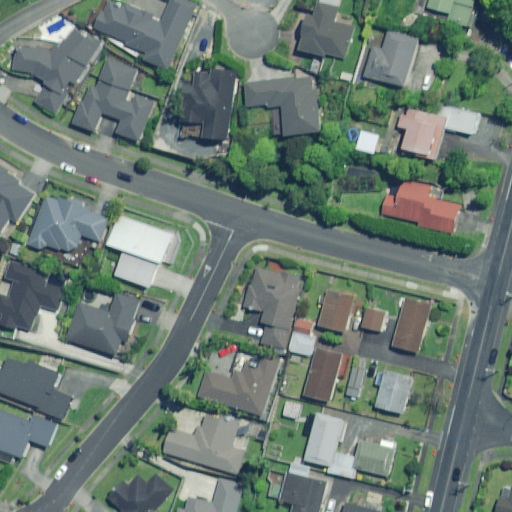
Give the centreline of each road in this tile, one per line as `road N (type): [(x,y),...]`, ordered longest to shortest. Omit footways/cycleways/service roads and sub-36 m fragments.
road 1 (residential): [(47,511),(173,354),(239,216)]
road 2 (residential): [(239,216),(495,283)]
road 3 (residential): [(0,119),(38,142),(239,216)]
road 4 (unknown): [(453,459),(308,420)]
road 5 (secondary): [(495,283),(463,418)]
road 6 (unknown): [(469,392),(345,356)]
